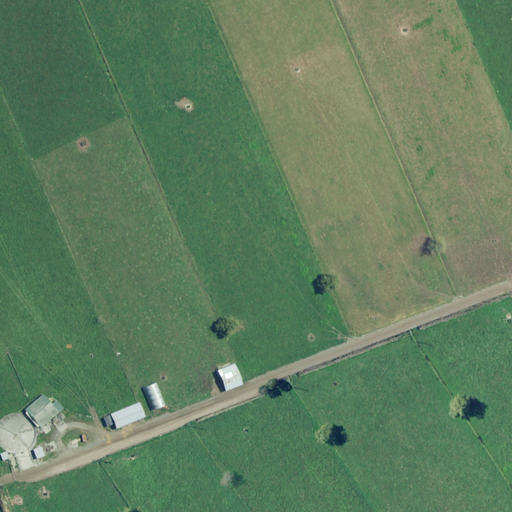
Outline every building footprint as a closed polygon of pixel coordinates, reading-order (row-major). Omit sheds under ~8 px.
[(241,385),(233,364),(216,371),(224,391),(241,385)] [(165,405),(156,383),(143,388),(152,411),(165,405)] [(62,409),(55,401),(50,405),(42,395),(24,410),(40,428),(62,409)] [(144,417),(138,403),(109,415),(115,429),(144,417)] [(112,426),(108,415),(102,418),(106,428),(112,426)] [(44,456),(41,447),(32,450),(36,459),(44,456)] [(8,459),(6,452),(0,454),(0,455),(2,461),(8,459)]
